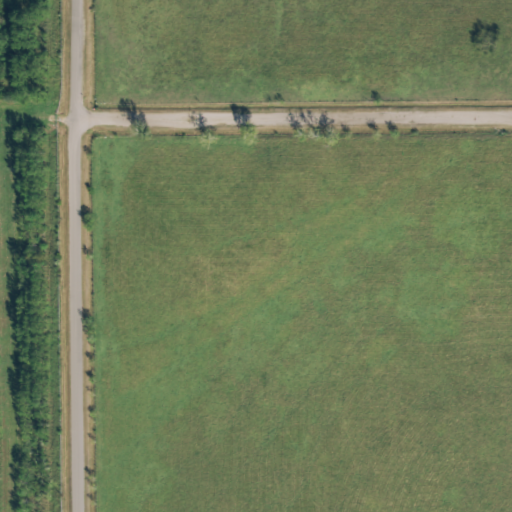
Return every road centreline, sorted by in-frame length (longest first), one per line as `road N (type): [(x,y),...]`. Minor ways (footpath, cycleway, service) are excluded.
road 1 (residential): [(79,511),(77,0)]
road 2 (residential): [(511,113),(77,117)]
